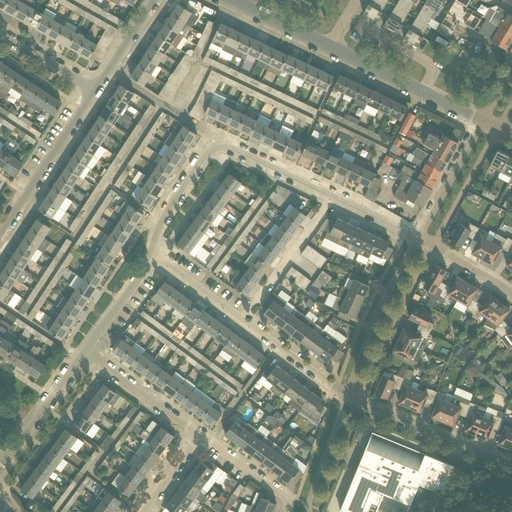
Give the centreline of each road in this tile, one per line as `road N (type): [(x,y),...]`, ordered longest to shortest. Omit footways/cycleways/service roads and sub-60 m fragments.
road 1 (residential): [(330,197),(217,148),(156,229),(153,257)]
road 2 (residential): [(0,238),(96,90)]
road 3 (residential): [(417,238),(345,397)]
road 4 (residential): [(357,402),(433,247)]
road 5 (residential): [(482,123),(328,48)]
road 6 (residential): [(357,402),(511,464)]
road 7 (residential): [(200,436),(85,351)]
road 8 (residential): [(85,351),(0,463)]
road 9 (residential): [(482,123),(417,238)]
road 10 (residential): [(345,397),(241,320)]
road 11 (residential): [(287,511),(290,502),(200,436)]
